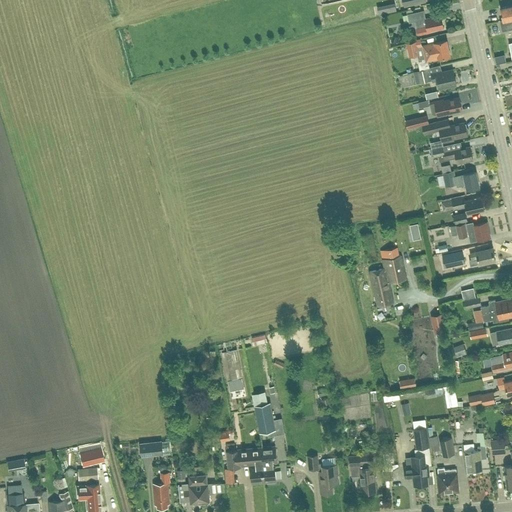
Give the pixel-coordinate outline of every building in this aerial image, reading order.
[(500,20),(502,29),(502,30),(511,28),(511,4),(500,7),(503,19),(500,20)] [(430,30),(443,27),(441,16),(434,17),(434,16),(425,18),(423,10),(413,12),(407,13),(409,21),(414,20),(417,34),(430,32),(430,30)] [(405,43),(408,57),(420,54),(419,47),(422,46),(420,38),(416,39),(416,41),(405,43)] [(426,61),(438,58),(450,55),(446,39),(434,42),(434,43),(422,45),(426,61)] [(419,82),(430,80),(428,73),(427,68),(417,70),(417,71),(413,71),(416,82),(419,81),(419,82)] [(438,88),(456,84),(453,69),(441,71),(441,70),(430,72),(432,81),(437,80),(438,88)] [(430,102),(432,113),(437,115),(437,116),(446,114),(446,113),(462,110),(459,97),(443,100),(443,99),(430,102)] [(428,121),(426,113),(405,119),(407,127),(428,121)] [(449,125),(448,124),(447,118),(421,125),(424,134),(439,130),(442,143),(453,140),(453,138),(467,135),(467,133),(468,133),(469,131),(468,128),(466,127),(464,122),(449,125)] [(461,147),(454,148),(452,149),(444,151),(443,145),(432,147),(432,148),(434,155),(438,155),(439,161),(445,159),(456,157),(457,162),(473,159),(470,146),(461,148),(461,147)] [(467,189),(479,187),(475,171),(464,173),(464,174),(459,175),(460,176),(455,177),(454,170),(443,172),(446,186),(459,183),(460,185),(466,184),(467,189)] [(467,213),(484,209),(481,196),(465,200),(464,196),(452,199),(454,208),(466,206),(467,213)] [(455,223),(467,220),(465,211),(453,214),(455,223)] [(470,241),(476,240),(490,237),(487,221),(473,224),(473,221),(466,223),(470,241)] [(459,237),(467,235),(465,222),(456,224),(459,237)] [(439,252),(448,250),(446,244),(438,245),(439,252)] [(384,267),(387,280),(405,276),(402,264),(400,255),(399,255),(397,247),(381,250),(382,258),(384,267)] [(479,263),(495,259),(492,247),(476,251),(470,252),(471,259),(477,257),(479,263)] [(462,249),(442,254),(445,267),(464,262),(462,249)] [(387,280),(384,267),(369,270),(377,304),(392,300),(387,280)] [(473,288),(461,291),(465,308),(481,304),(479,296),(475,297),(473,288)] [(511,314),(511,298),(504,300),(504,299),(495,301),(495,299),(488,300),(489,305),(480,306),(483,321),(492,319),(493,322),(499,320),(508,318),(507,316),(511,314)] [(441,313),(431,315),(435,333),(445,331),(441,313)] [(482,326),(481,320),(467,323),(469,329),(482,326)] [(499,343),(504,342),(511,340),(511,326),(496,330),(499,343)] [(486,327),(469,330),(471,338),(488,335),(486,327)] [(265,334),(252,337),(253,345),(267,341),(265,334)] [(236,349),(221,352),(227,380),(242,377),(236,349)] [(511,350),(502,353),(502,354),(491,356),(494,370),(511,366),(511,350)] [(219,370),(206,372),(208,383),(221,381),(219,370)] [(486,381),(496,378),(494,372),(484,375),(486,381)] [(507,393),(511,392),(511,379),(505,381),(504,376),(497,377),(499,389),(506,387),(507,393)] [(416,385),(414,377),(399,380),(401,388),(416,385)] [(484,404),(495,402),(492,389),(481,392),(484,404)] [(255,404),(268,402),(266,390),(253,393),(255,404)] [(255,404),(260,432),(276,429),(271,401),(268,402),(255,404)] [(501,410),(509,416),(511,411),(511,404),(505,405),(501,410)] [(414,485),(427,484),(427,475),(429,475),(428,465),(430,464),(425,426),(413,428),(416,448),(417,455),(415,456),(415,457),(406,457),(407,466),(404,467),(405,477),(413,476),(414,485)] [(480,441),(480,445),(485,445),(483,432),(476,432),(477,442),(480,441)] [(439,440),(443,455),(454,453),(451,437),(439,440)] [(491,440),(493,453),(505,451),(504,438),(491,440)] [(165,441),(162,441),(163,453),(163,454),(171,453),(169,440),(165,441)] [(162,441),(140,443),(141,455),(163,453),(162,441)] [(261,446),(264,482),(276,481),(275,462),(277,462),(275,445),(261,446)] [(482,457),(487,457),(485,445),(480,445),(478,445),(478,449),(464,450),(466,471),(483,469),(482,457)] [(100,446),(80,451),(83,463),(103,458),(100,446)] [(250,464),(252,483),(264,482),(261,446),(239,448),(239,450),(227,451),(228,467),(240,466),(240,465),(250,464)] [(394,460),(392,452),(385,453),(387,462),(394,460)] [(360,474),(361,492),(376,491),(374,466),(373,462),(374,462),(373,453),(360,455),(360,454),(358,454),(349,455),(350,465),(350,464),(351,475),(360,474)] [(317,468),(320,493),(333,492),(332,484),(339,483),(337,463),(322,465),(322,462),(318,463),(317,455),(308,455),(309,469),(317,468)] [(188,466),(190,481),(178,482),(180,500),(191,499),(191,500),(198,499),(198,501),(211,500),(209,488),(208,489),(205,463),(194,464),(194,465),(188,466)] [(77,467),(78,479),(99,478),(98,466),(77,467)] [(437,468),(439,491),(458,490),(456,468),(444,469),(444,467),(437,468)] [(167,503),(169,503),(168,481),(169,481),(169,471),(161,472),(162,482),(153,483),(155,504),(157,504),(158,507),(167,506),(167,503)] [(87,511),(100,511),(99,496),(98,483),(77,485),(78,498),(87,497),(87,511)] [(64,511),(64,510),(72,507),(66,491),(59,493),(61,500),(48,502),(48,511),(64,511)] [(39,511),(38,502),(24,503),(23,492),(6,494),(7,511),(39,511)]
